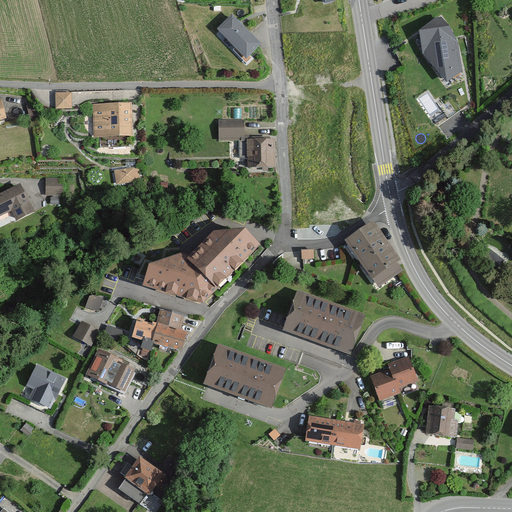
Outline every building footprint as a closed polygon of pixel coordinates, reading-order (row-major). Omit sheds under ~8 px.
[(260,44),(231,15),(216,30),(245,59),(260,44)] [(417,33),(411,36),(422,62),(443,87),(466,74),(463,41),(447,18),(437,15),(416,25),(417,33)] [(322,82),(286,83),(286,119),(322,119),(322,82)] [(70,92),(54,93),(54,108),(71,108),(70,92)] [(131,103),(92,104),(93,137),(132,136),(131,103)] [(243,119),(218,120),(219,140),(245,139),(243,119)] [(274,139),(247,140),(247,168),(275,168),(274,139)] [(116,182),(142,180),(141,167),(115,168),(116,182)] [(64,179),(47,180),(47,196),(64,195),(64,179)] [(20,184),(0,194),(0,216),(10,212),(15,222),(34,213),(20,184)] [(399,260),(373,222),(344,241),(375,286),(400,268),(396,262),(399,260)] [(259,246),(240,230),(212,230),(184,262),(152,253),(140,286),(199,304),(259,246)] [(314,250),(301,250),(302,259),(314,259),(314,250)] [(363,316),(295,292),(281,330),(349,354),(363,316)] [(86,307),(99,312),(104,298),(91,293),(86,307)] [(156,324),(135,319),(130,339),(180,351),(185,331),(181,329),(184,315),(160,309),(156,324)] [(99,331),(81,322),(73,338),(91,346),(99,331)] [(284,369),(215,344),(201,385),(269,409),(284,369)] [(137,366),(98,349),(86,376),(124,393),(137,366)] [(390,371),(371,377),(379,401),(401,393),(399,387),(417,381),(410,360),(388,368),(390,371)] [(65,377),(37,363),(26,385),(33,389),(28,398),(50,408),(65,377)] [(455,409),(428,406),(425,433),(455,437),(457,419),(454,419),(455,409)] [(363,424),(308,416),(304,441),(359,449),(363,424)] [(476,438),(458,436),(457,450),(474,452),(476,438)] [(163,474),(138,457),(124,477),(149,495),(163,474)]
